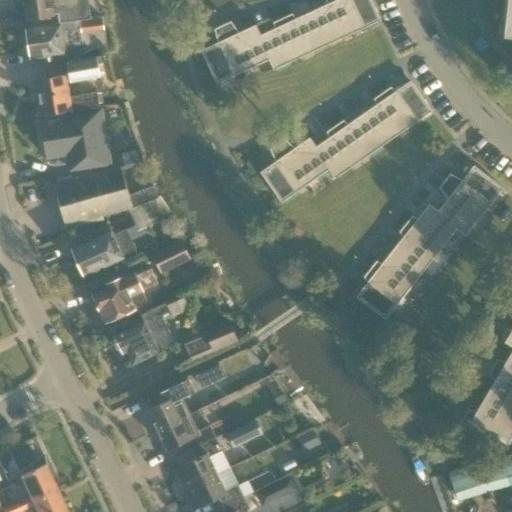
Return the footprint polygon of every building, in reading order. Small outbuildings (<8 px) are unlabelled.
[(88,0),(22,0),(25,19),(54,14),(54,12),(57,12),(59,22),(91,17),(88,0)] [(311,11),(326,44),(342,36),(340,32),(350,28),(337,0),(326,0),(327,4),(311,11)] [(337,0),(350,28),(361,23),(363,27),(380,19),(370,0),(337,0)] [(310,52),(326,44),(311,11),(296,18),(292,14),(282,18),(298,52),(308,47),(310,52)] [(270,58),(269,58),(273,68),(290,60),(288,57),(298,52),(282,18),(273,23),(275,28),(259,35),(270,58)] [(270,58),(259,35),(255,25),(239,33),(230,21),(223,25),(241,66),(251,61),(254,65),(269,58),(270,58)] [(79,28),(62,31),(61,24),(26,29),(31,58),(48,56),(48,60),(66,57),(64,46),(82,43),(79,28)] [(231,71),(241,66),(223,25),(214,28),(217,43),(201,50),(216,83),(233,75),(231,71)] [(70,82),(100,76),(96,56),(66,62),(70,82)] [(97,91),(68,96),(65,75),(34,80),(39,114),(71,109),(99,105),(97,91)] [(382,93),(404,123),(413,117),(416,121),(431,110),(410,80),(396,90),(390,87),(382,93)] [(362,114),(383,144),(397,133),(394,130),(404,123),(382,93),(374,98),(375,105),(362,114)] [(68,154),(71,170),(111,163),(102,108),(62,115),(63,118),(40,122),(46,157),(68,154)] [(368,154),(383,144),(362,114),(350,123),(343,120),(334,126),(356,157),(366,150),(368,154)] [(330,167),(328,168),(335,177),(350,167),(347,163),(356,157),(334,126),(326,132),(328,138),(315,147),(330,167)] [(330,167),(315,147),(309,138),(294,148),(284,138),(277,143),(303,181),(312,174),(314,178),(328,168),(330,167)] [(293,187),(303,181),(277,143),(269,148),(275,161),(261,172),(281,201),(296,191),(293,187)] [(444,181),(480,208),(487,200),(490,202),(501,188),(473,166),(462,180),(450,173),(444,181)] [(128,207),(153,197),(158,196),(153,185),(129,194),(121,167),(90,176),(90,173),(54,183),(66,229),(103,219),(102,215),(128,207)] [(458,226),(456,228),(465,234),(476,220),(473,217),(480,208),(444,181),(439,187),(448,197),(438,211),(458,226)] [(154,199),(162,216),(171,211),(160,196),(154,199)] [(138,229),(163,217),(154,198),(128,207),(138,229)] [(458,226),(438,211),(429,204),(418,218),(412,215),(406,223),(435,247),(442,238),(446,241),(456,228),(458,226)] [(393,250),(421,272),(432,258),(429,256),(435,247),(406,223),(399,232),(404,236),(393,250)] [(122,254),(135,248),(131,239),(126,229),(126,228),(113,234),(111,230),(71,248),(84,275),(123,257),(122,254)] [(172,231),(176,241),(181,239),(185,237),(182,229),(172,231)] [(151,253),(160,273),(191,258),(181,239),(176,241),(151,253)] [(410,286),(421,272),(393,250),(383,262),(376,260),(370,268),(400,292),(406,283),(410,286)] [(393,301),(400,292),(370,268),(363,277),(367,282),(356,296),(385,318),(396,303),(393,301)] [(92,295),(104,322),(135,308),(130,296),(143,290),(134,271),(122,277),(122,276),(106,284),(107,288),(92,295)] [(145,320),(114,336),(122,353),(127,350),(133,363),(159,351),(158,350),(173,342),(160,314),(168,310),(165,303),(142,314),(145,320)] [(206,331),(214,350),(237,340),(229,322),(206,331)] [(511,340),(510,344),(511,345),(511,362),(511,364),(498,358),(489,374),(500,383),(482,413),(469,409),(464,417),(476,424),(506,442),(511,432),(511,340)] [(196,376),(201,388),(226,375),(220,364),(196,376)] [(157,430),(189,415),(181,398),(194,392),(188,379),(156,394),(161,404),(147,410),(157,430)] [(287,400),(283,393),(275,398),(279,405),(287,400)] [(195,448),(216,438),(210,425),(197,431),(189,415),(157,430),(167,450),(190,439),(195,448)] [(227,434),(233,448),(263,434),(256,420),(227,434)] [(309,448),(321,442),(315,431),(299,439),(303,446),(309,448)] [(185,488),(218,473),(210,456),(222,450),(216,438),(195,448),(199,457),(176,468),(185,488)] [(457,498),(511,483),(511,454),(450,471),(457,498)] [(27,503),(57,488),(46,464),(22,475),(32,496),(25,499),(27,503)] [(223,506),(244,496),(238,483),(226,489),(218,473),(185,488),(195,508),(218,497),(223,506)] [(283,496),(297,489),(291,477),(257,494),(263,506),(283,496)] [(14,504),(17,511),(36,503),(40,511),(68,511),(57,488),(27,503),(25,499),(14,504)] [(247,511),(247,510),(251,509),(244,496),(223,506),(225,511),(247,511)]
